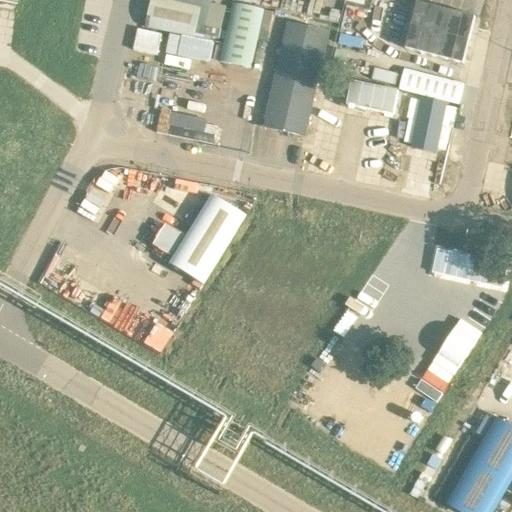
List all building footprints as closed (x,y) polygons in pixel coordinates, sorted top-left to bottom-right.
[(0,0),(0,11),(17,14),(19,0),(0,0)] [(197,24),(201,9),(175,3),(160,0),(151,0),(145,29),(171,34),(194,39),(197,24)] [(209,0),(175,0),(175,3),(201,9),(211,11),(213,1),(209,0)] [(233,5),(224,46),(220,64),(251,70),(264,12),(233,5)] [(407,52),(463,67),(476,21),(419,6),(407,52)] [(370,29),(373,17),(348,11),(345,24),(370,29)] [(221,30),(197,24),(194,39),(214,44),(218,44),(221,30)] [(265,129),(304,138),(327,34),(289,25),(265,129)] [(134,52),(157,56),(162,36),(138,31),(134,52)] [(210,65),(214,44),(194,39),(171,34),(166,56),(195,62),(210,65)] [(362,53),(365,42),(342,36),(339,47),(362,53)] [(459,106),(464,86),(423,76),(418,96),(459,106)] [(170,137),(206,140),(207,118),(171,116),(170,137)] [(172,261),(167,268),(203,290),(246,219),(211,197),(185,239),(164,226),(151,248),(172,261)] [(511,418),(497,411),(445,504),(459,511),(495,511),(511,483),(511,418)]
